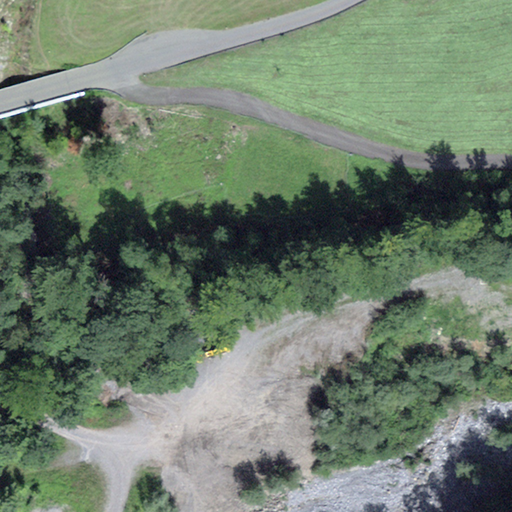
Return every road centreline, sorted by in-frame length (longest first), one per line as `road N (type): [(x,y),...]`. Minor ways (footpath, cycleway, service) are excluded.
road 1 (track): [(511,288),(462,274),(258,342),(101,455)]
road 2 (track): [(107,75),(141,92),(230,97),(397,156),(511,160)]
road 3 (unclassified): [(343,0),(0,104)]
road 4 (track): [(0,410),(31,413),(94,447),(119,476),(114,511)]
